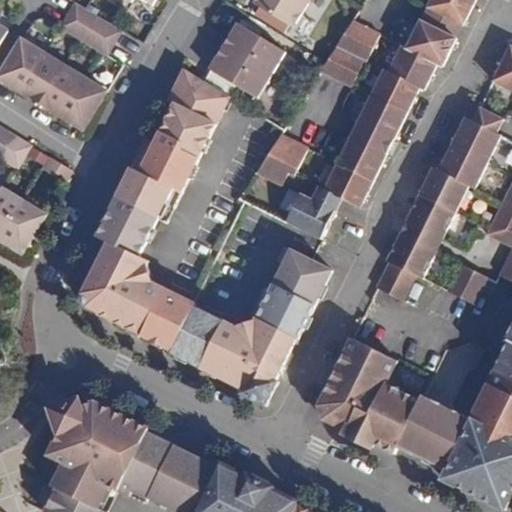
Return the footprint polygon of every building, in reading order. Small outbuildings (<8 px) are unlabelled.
[(125,27),(78,0),(49,0),(40,16),(109,55),(125,27)] [(330,1),(328,0),(280,0),(271,19),(306,40),(330,1)] [(475,0),(437,0),(435,5),(439,7),(432,21),(428,19),(416,43),(409,40),(395,67),(390,66),(364,119),(375,125),(369,139),(355,131),(327,185),(364,204),(426,86),(430,87),(442,62),(446,64),(453,48),(457,49),(477,9),(472,8),(475,0)] [(329,68),(357,82),(370,56),(374,58),(387,30),(359,16),(329,68)] [(237,22),(210,63),(258,93),(284,52),(237,22)] [(20,38),(0,73),(0,79),(85,128),(107,89),(20,38)] [(398,358),(354,335),(319,404),(324,417),(347,429),(346,432),(371,444),(376,436),(445,471),(442,479),(502,511),(511,491),(511,54),(492,92),(511,101),(511,330),(509,338),(511,338),(511,341),(473,414),(426,391),(424,397),(388,378),(398,358)] [(337,266),(289,242),(281,259),(286,262),(274,285),(269,282),(260,299),(266,302),(252,327),(141,271),(147,257),(139,251),(164,200),(174,205),(228,93),(178,69),(146,138),(142,137),(134,154),(141,159),(127,188),(120,184),(95,239),(105,243),(82,294),(86,307),(244,390),(245,396),(266,406),(281,381),(277,378),(298,336),(302,337),(337,266)] [(424,277),(466,194),(480,200),(505,147),(498,144),(505,131),(482,119),(475,133),(465,129),(440,182),(431,177),(378,285),(404,298),(417,273),(424,277)] [(27,138),(0,122),(0,150),(15,159),(27,138)] [(317,149),(289,134),(267,173),(293,187),(302,172),(305,174),(317,149)] [(76,170),(53,158),(46,171),(68,183),(76,170)] [(1,182),(0,183),(0,231),(27,248),(49,211),(1,182)] [(511,190),(477,260),(502,273),(489,297),(511,308),(511,190)] [(491,280),(464,266),(450,291),(478,306),(491,280)] [(93,402),(52,410),(59,436),(47,458),(64,465),(52,489),(57,492),(45,511),(106,511),(116,492),(144,506),(148,499),(174,511),(318,511),(271,488),(272,484),(246,470),(244,475),(219,463),(217,466),(175,446),(177,442),(93,402)]
